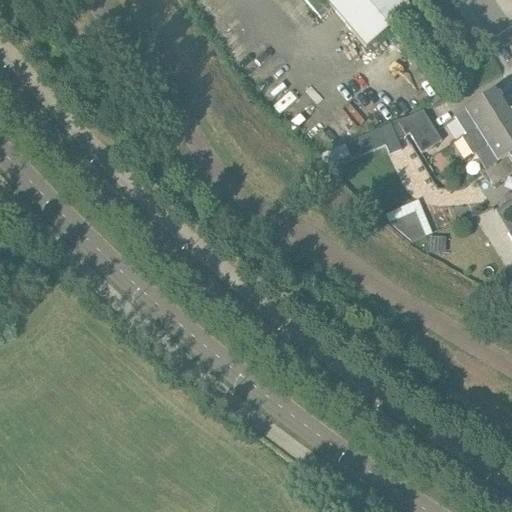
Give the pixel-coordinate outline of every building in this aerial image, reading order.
[(323,0),(365,49),(411,10),(402,0),(323,0)] [(465,138),(476,131),(506,111),(495,94),(454,120),(465,138)] [(511,120),(506,111),(476,131),(465,138),(462,140),(473,156),(511,130),(511,120)] [(405,137),(409,135),(429,123),(423,112),(397,124),(405,137)] [(429,123),(409,135),(415,145),(435,133),(429,123)] [(401,152),(391,126),(344,145),(351,162),(385,148),(389,157),(401,152)] [(511,130),(473,156),(485,174),(498,165),(511,155),(511,130)] [(435,133),(415,145),(421,155),(432,148),(435,153),(439,151),(435,146),(441,142),(435,133)] [(511,155),(498,165),(485,174),(481,176),(484,180),(487,178),(493,187),(511,174),(511,155)] [(412,243),(425,237),(415,213),(389,224),(412,243)] [(444,239),(429,238),(428,253),(443,254),(444,239)]
